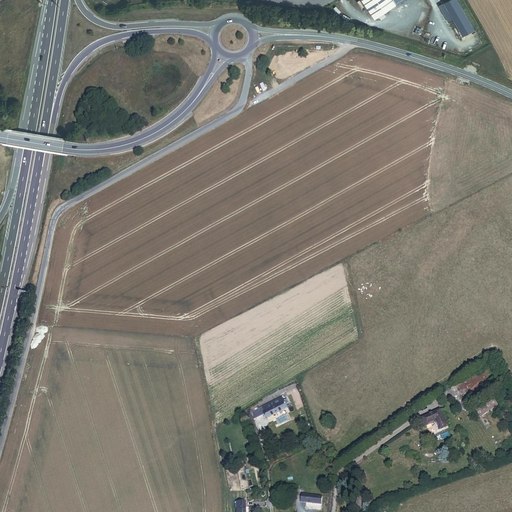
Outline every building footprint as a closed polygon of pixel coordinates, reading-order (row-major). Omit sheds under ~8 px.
[(397,6),(393,0),(361,0),(376,21),(397,6)] [(475,30),(457,0),(451,0),(444,4),(463,37),(475,30)] [(473,385),(476,388),(493,376),(486,365),(461,383),(466,390),(473,385)] [(264,405),(266,410),(287,398),(285,394),(264,405)] [(266,410),(269,415),(290,404),(287,398),(266,410)] [(478,417),(498,406),(494,398),(473,410),(478,417)] [(465,408),(471,405),(467,399),(462,402),(465,408)] [(438,428),(446,426),(440,409),(422,416),(424,424),(435,421),(438,428)] [(485,441),(489,449),(508,439),(504,432),(485,441)] [(302,494),(328,495),(329,488),(302,487),(302,494)] [(236,511),(244,511),(244,494),(236,495),(236,511)] [(301,502),(328,503),(328,495),(302,494),(301,502)]
